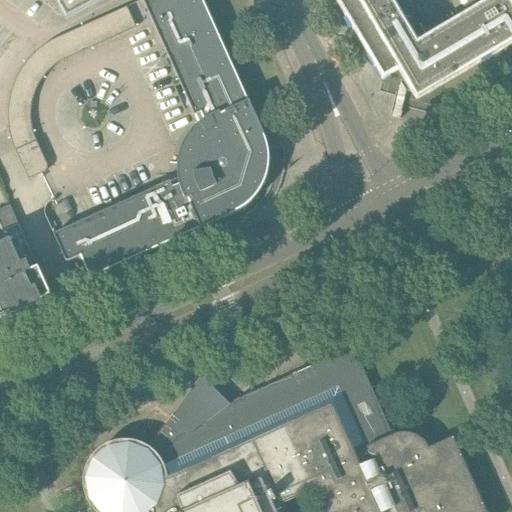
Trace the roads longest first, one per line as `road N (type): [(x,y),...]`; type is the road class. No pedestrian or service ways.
road 1 (tertiary): [(377,208),(0,379)]
road 2 (residential): [(0,442),(320,296),(321,261)]
road 3 (tertiary): [(0,408),(321,261)]
road 4 (residential): [(377,208),(279,0)]
road 5 (tertiary): [(511,129),(377,208)]
road 6 (tertiary): [(386,230),(511,159)]
